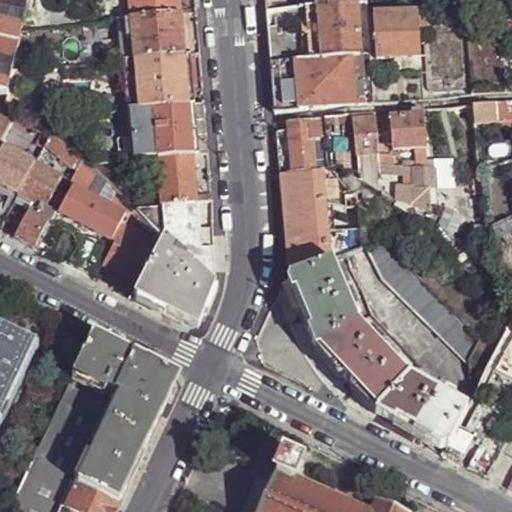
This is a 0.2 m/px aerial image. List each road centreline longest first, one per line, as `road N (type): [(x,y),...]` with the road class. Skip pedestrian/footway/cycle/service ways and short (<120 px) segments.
road 1 (residential): [(214,365),(245,280),(247,247),(227,0)]
road 2 (residential): [(496,511),(214,365)]
road 3 (residential): [(214,365),(0,258)]
road 4 (unclassified): [(147,511),(214,365)]
